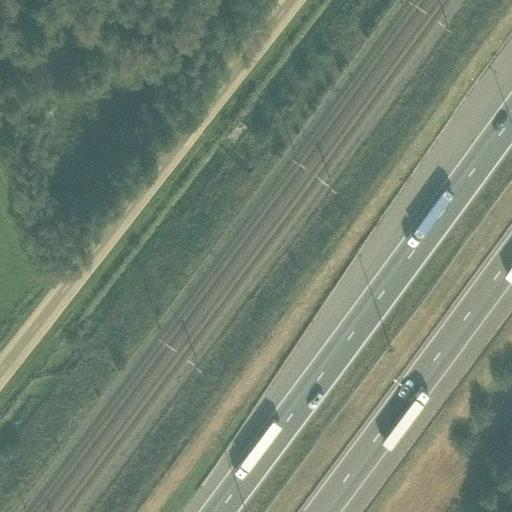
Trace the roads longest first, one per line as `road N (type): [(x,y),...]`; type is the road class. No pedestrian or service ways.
road 1 (motorway): [(511,106),(207,511)]
road 2 (tertiary): [(294,0),(0,370)]
road 3 (motorway): [(314,511),(511,250)]
